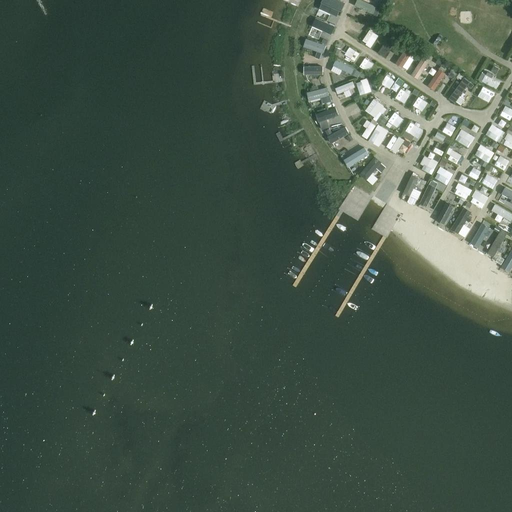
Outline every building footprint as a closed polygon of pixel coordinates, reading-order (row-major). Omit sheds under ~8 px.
[(339,0),(322,0),(319,9),(337,17),(340,11),(341,12),(342,9),(345,3),(339,0)] [(377,15),(380,9),(376,7),(360,0),(357,0),(354,6),(373,14),(377,15)] [(476,7),(465,7),(465,17),(476,18),(476,7)] [(335,26),(315,17),(312,26),(331,34),(335,26)] [(385,56),(396,40),(389,36),(378,52),(385,56)] [(306,38),(303,46),(317,51),(315,57),(319,59),(322,53),(323,53),(326,45),(306,38)] [(452,55),(458,48),(451,42),(445,48),(452,55)] [(358,58),(364,51),(354,43),(348,51),(358,58)] [(419,44),(415,50),(420,53),(423,48),(419,44)] [(402,67),(413,50),(408,47),(406,46),(405,48),(395,63),(402,67)] [(362,62),(368,67),(375,59),(369,54),(362,62)] [(411,74),(418,79),(426,67),(428,64),(429,61),(423,57),(411,74)] [(336,59),(333,65),(355,76),(358,70),(336,59)] [(323,66),(305,66),(305,74),(314,74),(314,76),(315,77),(317,77),(319,75),(318,74),(323,74),(323,66)] [(428,85),(434,90),(445,74),(439,69),(428,85)] [(481,81),(496,89),(500,82),(491,78),(493,74),(487,71),(486,74),(481,72),(479,76),(478,79),(481,81)] [(399,78),(395,83),(401,86),(404,81),(399,78)] [(455,103),(467,86),(471,89),(474,85),(464,78),(462,81),(461,80),(448,99),(455,103)] [(352,81),(335,88),(337,94),(355,87),(352,81)] [(306,92),(309,101),(329,96),(327,87),(319,89),(313,90),(306,92)] [(423,92),(419,99),(430,104),(433,97),(423,92)] [(484,92),(478,102),(491,109),(496,99),(484,92)] [(383,116),(391,104),(378,94),(369,106),(383,116)] [(355,109),(362,106),(360,100),(353,103),(355,109)] [(339,115),(336,107),(315,114),(318,122),(339,115)] [(398,118),(400,119),(403,112),(396,109),(390,123),(394,125),(398,118)] [(380,116),(377,121),(383,126),(387,121),(380,116)] [(409,127),(420,133),(425,123),(415,117),(409,127)] [(478,120),(475,127),(481,129),(483,123),(478,120)] [(495,121),(490,132),(502,138),(507,126),(495,121)] [(370,123),(362,136),(367,139),(375,126),(370,123)] [(473,144),(479,133),(466,125),(460,137),(473,144)] [(349,133),(345,126),(327,136),(331,143),(349,133)] [(448,137),(450,131),(441,128),(439,134),(448,137)] [(459,146),(467,149),(470,143),(461,140),(459,146)] [(364,147),(344,160),(348,167),(369,155),(364,147)] [(458,147),(452,156),(462,161),(467,152),(458,147)] [(315,155),(323,160),(327,155),(319,149),(315,155)] [(359,174),(366,180),(379,165),(384,170),(387,166),(382,162),(375,156),(359,174)] [(446,166),(441,175),(450,180),(455,170),(446,166)] [(405,189),(403,193),(410,196),(415,185),(418,187),(420,182),(417,181),(419,175),(413,172),(412,174),(411,174),(405,189)] [(419,203),(427,206),(436,187),(435,187),(437,183),(431,180),(429,184),(419,203)] [(473,198),(485,206),(492,194),(480,186),(473,198)] [(511,190),(505,187),(501,193),(511,199),(510,202),(511,202),(511,190)] [(452,205),(447,202),(438,217),(443,221),(452,205)] [(511,213),(495,204),(491,210),(504,217),(503,220),(506,222),(508,219),(511,221),(511,213)] [(472,216),(470,215),(471,212),(464,207),(451,229),(458,233),(459,232),(464,224),(466,220),(469,222),(472,216)] [(465,238),(473,225),(467,221),(459,233),(465,238)] [(487,229),(482,225),(471,243),(477,246),(483,236),(486,237),(489,233),(486,231),(487,229)] [(487,253),(494,256),(507,233),(501,229),(487,253)] [(508,250),(511,244),(503,241),(500,247),(508,250)] [(511,249),(501,267),(509,272),(511,267),(511,249)] [(498,258),(505,261),(507,255),(500,252),(498,258)]
